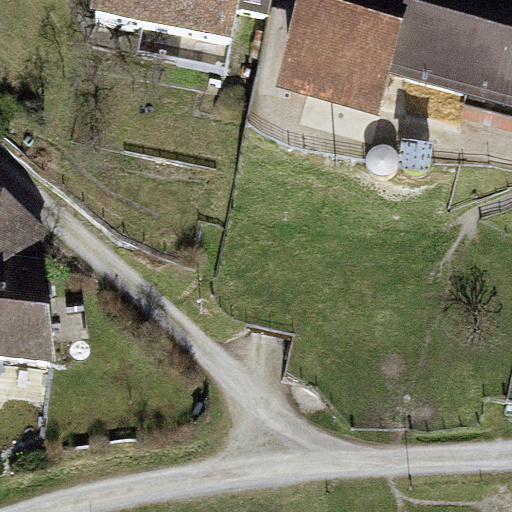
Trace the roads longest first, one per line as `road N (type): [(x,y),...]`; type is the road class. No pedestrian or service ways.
road 1 (residential): [(327,465),(0,166)]
road 2 (residential): [(58,511),(128,491),(327,465)]
road 3 (residential): [(327,465),(511,457)]
